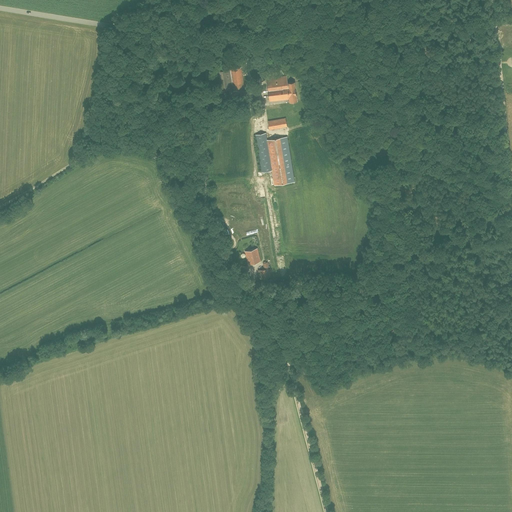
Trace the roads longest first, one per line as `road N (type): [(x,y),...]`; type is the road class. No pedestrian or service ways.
road 1 (track): [(240,282),(352,283),(420,243),(511,241)]
road 2 (unclassified): [(0,8),(149,27),(243,0)]
road 3 (track): [(510,189),(491,9)]
